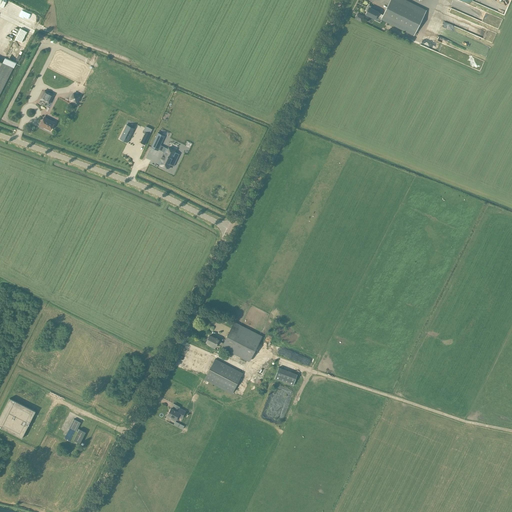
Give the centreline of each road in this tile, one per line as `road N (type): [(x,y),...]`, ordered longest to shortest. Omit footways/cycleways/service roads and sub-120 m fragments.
road 1 (unclassified): [(87,511),(229,228)]
road 2 (unclassified): [(229,228),(340,0)]
road 3 (unclassified): [(229,228),(150,189),(0,135)]
